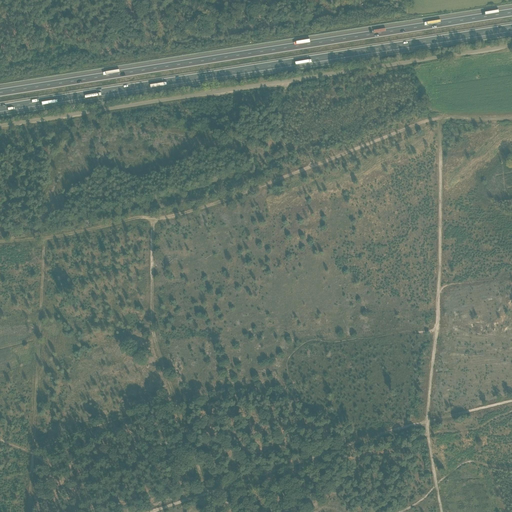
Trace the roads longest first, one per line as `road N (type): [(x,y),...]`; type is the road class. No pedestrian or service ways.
road 1 (unclassified): [(0,125),(511,45)]
road 2 (motorway): [(511,12),(0,92)]
road 3 (motorway): [(0,107),(511,27)]
road 4 (track): [(155,220),(440,118)]
road 5 (track): [(206,493),(153,335),(155,220)]
road 6 (track): [(426,421),(206,493)]
road 7 (track): [(33,452),(43,239)]
road 8 (track): [(439,289),(440,118)]
